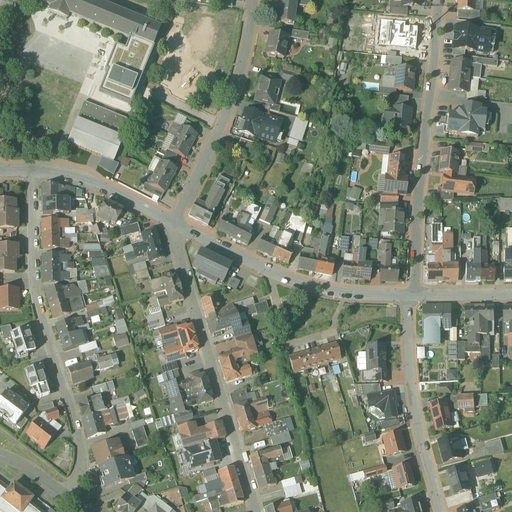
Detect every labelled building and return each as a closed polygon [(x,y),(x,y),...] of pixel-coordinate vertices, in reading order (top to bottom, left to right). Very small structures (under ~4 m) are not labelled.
[(93,0),(39,0),(39,3),(51,8),(49,13),(66,20),(69,15),(133,41),(116,83),(134,90),(151,48),(152,49),(160,29),(93,2),(93,0)] [(272,0),(272,6),(274,6),(272,23),(291,25),(293,7),(304,8),(304,0),(272,0)] [(474,0),(458,0),(458,12),(474,12),(474,0)] [(402,3),(389,3),(389,16),(407,17),(407,8),(402,7),(402,3)] [(474,12),(458,12),(458,18),(474,20),(474,12)] [(384,20),(369,19),(368,32),(383,33),(384,20)] [(403,35),(419,37),(421,23),(384,20),(383,33),(403,35)] [(481,26),(466,25),(465,33),(464,32),(464,33),(455,32),(453,51),(472,53),(473,42),(479,43),(481,26)] [(303,33),(292,31),(291,39),(302,40),(303,33)] [(288,38),(270,34),(266,55),(268,56),(268,57),(275,58),(275,57),(284,59),(288,38)] [(419,37),(403,35),(401,52),(417,54),(419,37)] [(82,52),(93,56),(96,47),(85,43),(82,52)] [(401,59),(387,58),(386,65),(400,66),(401,59)] [(498,62),(482,60),(481,66),(497,68),(498,62)] [(471,64),(452,62),(450,77),(471,79),(472,65),(471,65),(471,64)] [(479,66),(472,65),(471,79),(478,80),(479,66)] [(74,105),(82,82),(41,68),(33,91),(74,105)] [(415,71),(398,69),(397,80),(384,78),(383,89),(396,91),(412,92),(415,71)] [(296,76),(281,72),(280,79),(295,83),(296,76)] [(471,79),(450,77),(448,92),(467,94),(468,93),(469,93),(469,91),(471,79)] [(280,83),(261,78),(255,101),(271,105),(274,106),(277,98),(275,97),(276,91),(278,91),(280,83)] [(486,93),(469,91),(469,93),(468,93),(467,94),(466,99),(485,101),(486,93)] [(396,97),(395,97),(393,109),(407,111),(408,98),(396,97)] [(83,100),(66,141),(116,161),(132,120),(83,100)] [(460,112),(456,115),(448,114),(446,134),(457,135),(457,136),(477,139),(478,131),(483,132),(486,112),(480,111),(480,108),(461,106),(460,112)] [(407,111),(393,109),(393,110),(385,109),(384,121),(392,122),(391,129),(408,131),(410,111),(407,111)] [(260,116),(245,111),(238,132),(253,137),(253,136),(254,137),(255,135),(259,136),(258,138),(259,138),(259,139),(274,144),(281,123),(266,118),(265,118),(263,123),(259,122),(261,117),(260,116)] [(195,127),(185,121),(182,128),(192,133),(195,127)] [(182,128),(174,124),(168,136),(175,139),(191,147),(197,135),(192,133),(182,128)] [(191,147),(175,139),(170,151),(169,151),(178,155),(185,159),(191,147)] [(253,144),(241,139),(237,151),(248,155),(253,144)] [(389,147),(371,144),(370,152),(388,154),(389,147)] [(483,146),(466,144),(465,151),(482,153),(483,146)] [(178,155),(169,151),(170,151),(167,150),(164,156),(175,161),(178,155)] [(459,153),(442,151),(442,152),(441,152),(441,158),(440,172),(439,172),(446,173),(455,174),(457,174),(457,173),(456,173),(459,153)] [(175,161),(164,156),(161,162),(172,167),(175,161)] [(407,159),(390,157),(388,178),(405,180),(405,179),(407,159)] [(161,162),(155,174),(170,181),(176,170),(172,167),(161,162)] [(474,181),(454,179),(455,174),(446,173),(445,178),(444,177),(443,189),(442,192),(454,193),(473,195),(474,181)] [(170,181),(155,174),(149,185),(149,186),(156,189),(164,193),(170,181)] [(219,177),(205,206),(197,202),(189,217),(208,227),(219,204),(220,202),(228,185),(230,182),(229,182),(228,185),(218,179),(219,177)] [(405,180),(388,178),(386,177),(384,194),(398,196),(405,196),(407,180),(405,179),(405,180)] [(149,185),(146,184),(142,190),(153,196),(156,189),(149,186),(149,185)] [(228,185),(220,202),(224,204),(233,187),(228,185)] [(58,189),(58,187),(42,187),(42,188),(43,201),(64,200),(64,196),(68,196),(68,188),(58,189)] [(359,202),(361,191),(349,188),(347,199),(359,202)] [(454,193),(442,192),(443,189),(438,188),(436,202),(453,202),(454,193)] [(164,193),(156,189),(153,196),(161,200),(164,193)] [(398,196),(384,194),(381,193),(380,205),(397,204),(398,196)] [(64,200),(43,201),(43,215),(69,214),(69,207),(65,207),(65,201),(69,201),(69,200),(64,201),(64,200)] [(511,200),(499,200),(498,213),(511,213),(511,200)] [(219,204),(208,227),(212,229),(224,205),(224,204),(220,202),(219,204)] [(3,203),(0,203),(0,229),(2,229),(2,230),(17,230),(17,214),(15,214),(15,203),(3,203)] [(123,211),(105,203),(97,218),(98,218),(98,220),(109,226),(110,224),(115,227),(123,211)] [(247,208),(240,204),(236,213),(239,215),(239,214),(243,216),(247,208)] [(322,236),(330,238),(336,207),(322,204),(319,215),(326,217),(322,236)] [(397,204),(380,205),(380,212),(385,212),(385,211),(396,212),(397,204)] [(251,209),(247,208),(243,216),(248,219),(253,222),(257,213),(251,209)] [(269,213),(264,210),(259,221),(265,223),(269,213)] [(135,218),(123,211),(115,227),(120,230),(130,227),(135,218)] [(396,212),(385,211),(385,212),(384,234),(402,235),(404,212),(396,212)] [(239,215),(234,223),(239,225),(243,216),(239,214),(239,215)] [(248,219),(243,216),(239,225),(243,228),(248,219)] [(234,223),(224,218),(217,231),(232,239),(239,225),(234,223)] [(68,222),(43,222),(43,223),(43,236),(64,235),(64,230),(68,229),(68,222)] [(130,227),(120,230),(123,238),(140,233),(138,224),(130,227)] [(99,225),(93,227),(96,235),(97,237),(102,235),(99,225)] [(243,228),(239,225),(232,239),(247,247),(254,233),(243,228)] [(286,228),(281,225),(278,233),(278,234),(278,233),(283,236),(286,228)] [(157,230),(141,235),(143,244),(139,246),(139,244),(122,249),(124,256),(133,253),(161,245),(157,230)] [(278,234),(274,243),(279,245),(283,236),(278,233),(278,234)] [(64,241),(64,235),(43,236),(43,250),(69,249),(69,241),(64,241)] [(279,245),(272,258),(288,265),(294,252),(290,250),(283,247),(287,238),(283,236),(279,245)] [(442,236),(432,236),(432,244),(442,244),(442,236)] [(451,236),(442,236),(442,244),(442,283),(456,283),(456,266),(449,266),(449,254),(451,254),(451,236)] [(274,243),(263,238),(256,251),(272,258),(279,245),(274,243)] [(294,241),(287,238),(283,247),(290,250),(294,241)] [(342,238),(340,251),(348,252),(350,239),(342,238)] [(330,241),(321,239),(321,241),(320,249),(324,250),(328,251),(330,241)] [(360,240),(354,239),(353,239),(351,258),(353,258),(353,264),(357,264),(359,251),(360,242),(360,240)] [(321,241),(312,240),(311,247),(314,248),(315,248),(320,249),(321,241)] [(369,243),(360,242),(359,251),(365,252),(368,253),(369,243)] [(486,243),(480,243),(480,260),(480,282),(494,282),(494,266),(486,266),(486,243)] [(435,266),(427,266),(427,283),(442,283),(442,244),(432,244),(432,254),(435,254),(435,266)] [(161,245),(133,253),(135,259),(143,257),(142,256),(147,255),(149,264),(165,259),(161,245)] [(2,248),(0,247),(0,260),(14,261),(17,261),(17,248),(2,248)] [(390,247),(382,247),(382,252),(382,256),(390,256),(390,247)] [(231,266),(200,251),(192,269),(197,271),(195,276),(215,285),(217,281),(222,283),(231,266)] [(511,252),(506,253),(506,254),(509,254),(509,266),(503,266),(503,283),(511,282),(511,252)] [(133,253),(126,255),(127,261),(135,259),(133,253)] [(313,257),(301,255),(298,270),(314,273),(318,258),(313,257)] [(390,256),(382,256),(381,263),(381,267),(388,267),(388,263),(389,263),(389,260),(390,256)] [(44,271),(65,271),(65,265),(73,265),(69,265),(69,257),(43,257),(43,271),(44,271)] [(322,259),(318,258),(314,273),(331,277),(334,262),(322,259)] [(104,259),(96,259),(97,262),(95,262),(95,268),(107,267),(104,259)] [(0,260),(0,273),(14,274),(14,261),(0,260)] [(473,266),(466,266),(466,282),(480,282),(480,260),(473,261),(473,266)] [(145,262),(133,266),(135,274),(147,270),(145,262)] [(353,264),(343,263),(342,279),(356,280),(357,264),(353,264)] [(362,265),(357,264),(356,280),(370,282),(371,266),(362,265)] [(95,268),(93,269),(95,280),(110,277),(107,267),(95,268)] [(381,267),(380,282),(397,283),(398,267),(397,267),(388,267),(381,267)] [(147,270),(135,274),(138,282),(149,278),(147,270)] [(65,271),(44,271),(44,284),(59,284),(59,282),(69,282),(69,274),(65,274),(65,271)] [(176,275),(161,279),(150,283),(154,295),(165,292),(180,288),(176,275)] [(231,279),(227,286),(235,290),(239,282),(231,279)] [(72,288),(62,290),(62,288),(46,292),(50,306),(77,298),(81,297),(80,293),(77,291),(73,292),(72,288)] [(180,288),(165,292),(166,297),(169,305),(183,300),(184,301),(180,288)] [(0,311),(19,311),(18,291),(0,291),(0,311)] [(217,296),(201,301),(207,320),(207,321),(255,306),(253,299),(225,308),(225,309),(221,311),(217,296)] [(166,297),(157,299),(159,308),(170,305),(169,305),(166,297)] [(77,298),(50,306),(54,319),(78,312),(78,310),(83,309),(81,303),(79,304),(77,298)] [(105,308),(116,305),(113,298),(103,301),(105,308)] [(103,302),(85,307),(87,313),(99,310),(105,308),(103,302)] [(255,306),(207,321),(207,320),(211,335),(239,326),(237,319),(239,316),(244,314),(245,317),(257,313),(255,306)] [(451,307),(424,308),(424,324),(425,344),(439,344),(439,329),(451,329),(451,307)] [(480,307),(466,307),(466,324),(471,324),(471,331),(470,331),(470,344),(465,344),(465,354),(481,354),(481,352),(480,337),(480,308),(480,307)] [(494,307),(480,308),(480,337),(488,337),(488,323),(494,323),(494,307)] [(99,310),(87,313),(89,319),(101,316),(99,310)] [(161,313),(146,318),(148,325),(163,320),(161,313)] [(80,319),(56,326),(56,327),(60,339),(80,333),(78,328),(83,327),(80,319)] [(124,320),(114,323),(118,335),(128,332),(124,320)] [(163,320),(148,325),(149,332),(165,327),(163,320)] [(176,327),(159,332),(164,347),(180,342),(195,338),(191,325),(176,330),(176,327)] [(32,328),(11,335),(20,365),(41,358),(32,328)] [(248,328),(232,332),(235,340),(250,335),(248,328)] [(80,333),(60,339),(63,351),(64,352),(78,348),(78,345),(87,342),(85,335),(81,336),(80,333)] [(116,349),(130,346),(127,334),(113,337),(116,349)] [(250,335),(235,340),(236,346),(252,341),(251,335),(250,335)] [(488,337),(480,337),(481,352),(490,352),(490,337),(488,337)] [(195,338),(180,342),(184,355),(198,351),(195,338)] [(108,340),(96,344),(97,349),(98,351),(101,350),(101,353),(111,350),(108,340)] [(252,341),(236,346),(238,351),(232,353),(232,354),(218,358),(222,371),(237,366),(236,362),(237,361),(238,366),(247,363),(258,360),(252,341)] [(164,347),(157,349),(159,354),(169,351),(171,360),(184,356),(184,355),(180,342),(164,347)] [(78,348),(80,355),(97,349),(96,344),(95,343),(78,348)] [(458,343),(448,343),(449,361),(458,361),(458,343)] [(336,345),(324,349),(328,364),(340,360),(336,345)] [(385,372),(384,348),(367,348),(367,372),(367,373),(385,372)] [(324,349),(312,352),(317,367),(328,364),(324,349)] [(312,352),(301,355),(305,371),(317,367),(312,352)] [(301,355),(289,359),(294,374),(305,371),(301,355)] [(95,356),(87,359),(89,364),(90,368),(98,366),(97,362),(95,356)] [(97,362),(98,366),(99,369),(99,370),(100,372),(113,367),(110,358),(97,362)] [(176,363),(165,367),(167,374),(177,371),(178,371),(176,363)] [(71,378),(99,369),(98,366),(90,368),(89,364),(69,371),(71,378)] [(48,366),(25,374),(34,401),(57,393),(48,366)] [(237,366),(222,371),(226,383),(234,381),(235,382),(240,381),(239,379),(240,379),(241,379),(238,371),(237,366)] [(240,370),(238,371),(241,379),(240,379),(240,380),(251,377),(248,368),(240,370)] [(99,369),(71,378),(73,385),(93,379),(91,372),(99,370),(99,369)] [(167,374),(162,376),(164,383),(179,379),(177,371),(167,374)] [(385,372),(367,373),(367,372),(361,373),(362,384),(388,383),(387,372),(385,372)] [(191,381),(181,384),(180,381),(170,384),(175,399),(210,388),(206,375),(199,377),(198,374),(190,376),(191,381)] [(259,379),(247,383),(249,389),(261,385),(259,379)] [(106,385),(91,389),(93,397),(108,393),(106,385)] [(381,395),(380,386),(363,386),(364,398),(368,398),(381,395)] [(210,388),(175,399),(170,400),(172,408),(173,408),(174,412),(188,408),(198,405),(199,405),(213,401),(210,388)] [(234,409),(248,405),(244,392),(230,396),(234,409)] [(6,393),(0,400),(0,414),(16,427),(22,418),(29,410),(6,393)] [(381,395),(368,398),(369,409),(384,406),(386,421),(396,419),(392,394),(381,395)] [(479,396),(480,408),(489,407),(488,395),(479,396)] [(474,396),(451,397),(451,404),(454,404),(455,411),(465,410),(466,413),(475,413),(475,409),(474,396)] [(103,397),(78,405),(82,419),(107,411),(103,397)] [(128,398),(111,404),(113,410),(116,409),(123,406),(129,405),(129,404),(128,398)] [(266,400),(248,405),(234,409),(237,421),(279,408),(277,403),(267,406),(266,400)] [(448,403),(430,407),(436,432),(454,428),(448,403)] [(129,405),(123,406),(127,418),(132,416),(129,405)] [(123,406),(116,409),(120,423),(128,421),(127,418),(123,406)] [(188,408),(174,412),(178,425),(192,420),(188,408)] [(279,408),(237,421),(241,434),(256,429),(266,426),(266,425),(271,424),(269,418),(283,413),(281,408),(279,408)] [(82,419),(88,440),(106,434),(104,428),(113,425),(113,426),(121,424),(120,423),(116,409),(113,410),(107,411),(82,419)] [(56,410),(45,413),(48,423),(59,419),(56,410)] [(27,422),(22,418),(16,427),(21,430),(27,422)] [(56,435),(38,420),(26,435),(44,450),(56,435)] [(178,425),(177,425),(178,431),(194,426),(192,420),(178,425)] [(221,426),(196,433),(194,426),(178,431),(184,451),(187,450),(225,438),(221,426)] [(143,427),(132,431),(138,449),(149,445),(143,427)] [(281,428),(268,432),(270,439),(283,435),(281,428)] [(283,435),(270,439),(273,447),(291,441),(288,434),(283,435)] [(374,434),(363,437),(365,444),(376,441),(374,434)] [(400,434),(383,438),(388,458),(405,453),(400,434)] [(225,438),(187,450),(189,456),(195,455),(196,460),(206,457),(207,460),(208,460),(207,457),(213,456),(214,458),(229,454),(225,438)] [(457,438),(439,442),(443,456),(442,456),(444,462),(445,464),(463,459),(457,438)] [(501,440),(485,445),(488,457),(504,453),(501,440)] [(117,443),(92,451),(98,469),(99,468),(123,460),(117,443)] [(280,450),(264,454),(249,459),(253,471),(268,467),(283,462),(280,450)] [(123,460),(99,468),(106,489),(128,481),(133,480),(133,478),(127,459),(123,460)] [(207,460),(199,463),(202,473),(214,470),(211,459),(208,460),(207,460)] [(300,463),(302,471),(311,469),(309,461),(300,463)] [(490,462),(475,466),(478,478),(494,473),(490,462)] [(268,467),(253,471),(259,492),(276,486),(274,482),(273,482),(268,467)] [(385,467),(374,470),(376,477),(386,474),(385,467)] [(408,467),(393,471),(387,473),(392,491),(398,489),(398,490),(414,486),(408,467)] [(234,469),(219,474),(221,482),(222,482),(222,483),(225,495),(240,490),(234,469)] [(465,469),(448,474),(454,496),(471,491),(465,469)] [(374,470),(363,473),(365,480),(376,477),(374,470)] [(145,474),(133,478),(133,480),(128,481),(130,487),(135,486),(147,481),(145,474)] [(294,480),(281,483),(283,490),(296,486),(294,480)] [(222,483),(200,489),(202,496),(207,495),(208,500),(225,495),(222,483)] [(33,500),(13,485),(9,491),(7,494),(5,492),(3,495),(5,496),(2,499),(1,501),(15,511),(23,511),(28,506),(33,500)] [(4,489),(0,486),(0,511),(15,511),(1,501),(2,499),(3,495),(5,492),(9,491),(9,490),(5,487),(4,489)] [(130,487),(122,490),(131,496),(129,497),(135,502),(143,492),(135,486),(130,487)] [(240,490),(225,495),(229,506),(229,507),(244,503),(240,490)] [(129,497),(126,495),(120,503),(118,502),(113,508),(115,509),(114,511),(115,511),(136,511),(141,506),(135,502),(129,497)] [(225,495),(208,500),(211,511),(229,506),(225,495)] [(492,496),(478,499),(480,506),(482,506),(482,505),(494,502),(492,496)] [(154,497),(147,499),(144,502),(140,507),(146,511),(151,511),(156,507),(160,502),(154,497)] [(392,501),(380,504),(382,511),(394,509),(392,501)] [(420,511),(418,501),(401,505),(403,511),(420,511)] [(494,502),(482,505),(482,506),(484,511),(496,509),(494,502)]
